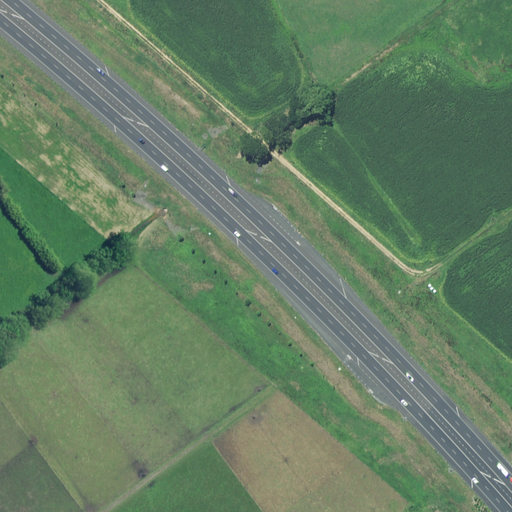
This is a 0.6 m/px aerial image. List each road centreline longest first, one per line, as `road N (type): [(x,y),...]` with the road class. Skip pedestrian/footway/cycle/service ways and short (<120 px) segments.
road 1 (motorway): [(511,511),(136,135),(0,23)]
road 2 (motorway): [(4,0),(231,192),(511,477)]
